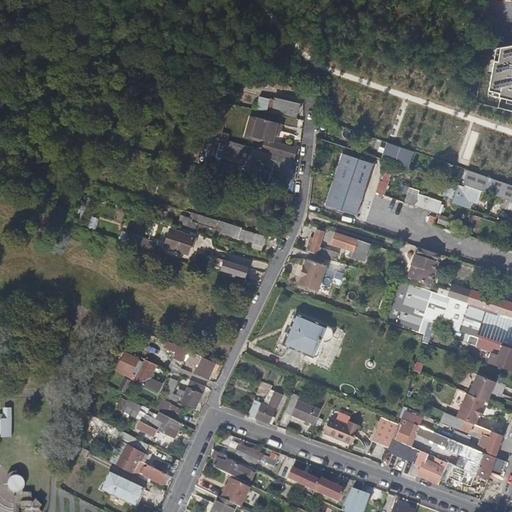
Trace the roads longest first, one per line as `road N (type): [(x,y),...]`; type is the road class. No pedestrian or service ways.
road 1 (residential): [(219,387),(301,202),(310,95)]
road 2 (residential): [(211,414),(480,511)]
